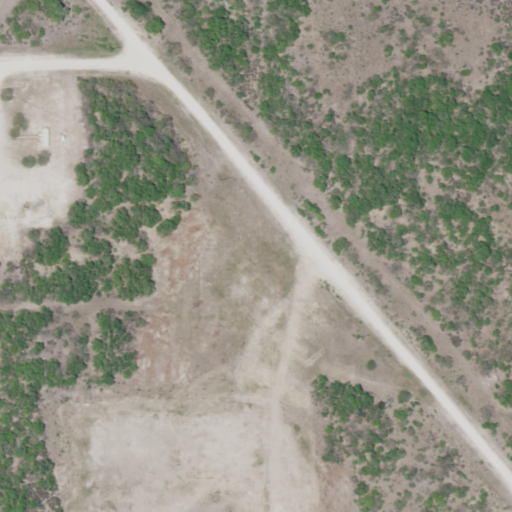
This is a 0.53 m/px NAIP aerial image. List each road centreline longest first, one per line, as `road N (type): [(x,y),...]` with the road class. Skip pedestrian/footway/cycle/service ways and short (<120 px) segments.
road 1 (residential): [(511,508),(188,136),(81,0)]
road 2 (residential): [(121,45),(0,45)]
